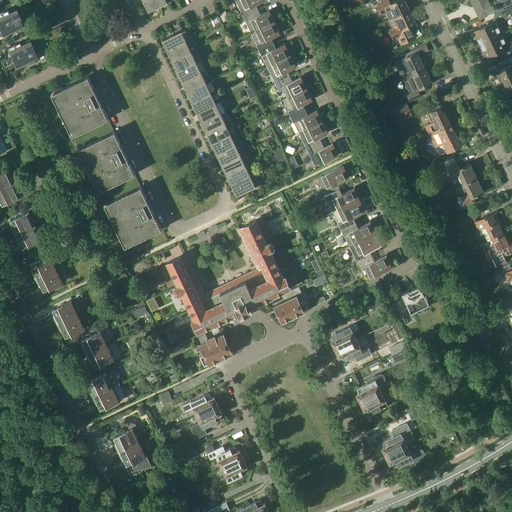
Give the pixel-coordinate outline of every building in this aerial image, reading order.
[(143,0),(144,0),(149,11),(171,0),(143,0)] [(235,0),(243,16),(258,9),(255,4),(263,0),(235,0)] [(386,12),(390,20),(410,10),(404,0),(397,0),(390,4),(388,0),(372,0),(374,5),(377,4),(382,14),(386,12)] [(485,8),(478,12),(480,18),(493,12),(488,2),(483,4),(485,8)] [(502,17),(511,12),(511,2),(506,6),(498,10),(501,15),(502,17)] [(5,32),(24,23),(17,9),(10,12),(9,9),(0,12),(0,26),(2,27),(5,32)] [(251,33),(275,22),(269,10),(261,14),(258,9),(243,16),(251,33)] [(410,10),(390,20),(393,27),(390,29),(395,40),(399,38),(402,45),(416,38),(412,30),(410,31),(409,27),(416,23),(410,10)] [(480,45),(502,35),(495,21),(477,30),(479,34),(476,36),(480,45)] [(259,49),(274,42),(271,37),(280,33),(275,22),(251,33),(259,49)] [(168,50),(193,38),(191,39),(186,28),(162,39),(168,50)] [(505,42),(502,35),(480,45),(485,53),(488,52),(490,56),(503,50),(501,45),(505,42)] [(173,60),(196,49),(191,39),(193,38),(168,50),(173,60)] [(34,57),(38,56),(31,41),(22,45),(21,42),(5,49),(6,61),(7,61),(7,60),(15,59),(18,65),(19,64),(21,69),(36,62),(34,57)] [(267,66),(290,55),(285,44),(276,48),(274,42),(259,49),(267,66)] [(408,76),(412,74),(424,68),(418,55),(428,50),(426,45),(403,56),(404,58),(397,61),(401,69),(404,67),(408,76)] [(232,46),(227,49),(231,56),(236,54),(232,46)] [(177,71),(203,59),(203,58),(201,59),(196,49),(173,60),(177,71)] [(275,82),(290,76),(287,70),(296,66),(290,55),(267,66),(275,82)] [(360,67),(368,63),(364,55),(356,59),(360,67)] [(182,81),(206,70),(201,60),(203,59),(177,71),(182,81)] [(368,63),(360,67),(357,69),(359,75),(371,70),(368,63)] [(502,86),(511,81),(511,64),(495,72),(502,86)] [(412,74),(408,76),(403,78),(404,80),(411,94),(418,91),(417,90),(431,83),(424,68),(412,74)] [(187,91),(213,79),(212,79),(211,80),(206,70),(182,81),(187,91)] [(88,75),(52,93),(72,136),(78,148),(99,191),(104,204),(125,247),(162,229),(141,186),(135,174),(115,131),(109,118),(88,75)] [(288,97),(306,88),(301,77),(292,81),(290,76),(275,82),(278,88),(282,86),(288,97)] [(213,79),(187,91),(192,102),(216,90),(211,80),(213,79)] [(511,81),(502,86),(509,100),(511,98),(511,81)] [(312,99),(306,88),(288,97),(283,99),(291,116),(306,109),(303,103),(312,99)] [(197,112),(222,100),(222,99),(220,100),(216,90),(192,102),(197,112)] [(429,134),(451,124),(445,111),(443,111),(441,107),(440,107),(436,98),(426,103),(431,112),(427,113),(431,122),(425,125),(429,134)] [(222,100),(197,112),(202,122),(225,111),(221,101),(222,100)] [(394,118),(410,110),(407,102),(389,110),(392,118),(394,118)] [(306,109),(291,116),(299,132),(322,121),(317,110),(308,114),(306,109)] [(410,110),(394,118),(396,124),(413,116),(410,110)] [(230,121),(225,111),(202,122),(207,132),(232,120),(230,121)] [(212,143),(235,131),(230,121),(232,121),(232,120),(207,132),(212,143)] [(307,149),(322,142),(319,137),(328,132),(322,121),(299,132),(307,149)] [(462,146),(451,124),(429,134),(435,147),(443,143),(448,153),(462,146)] [(217,153),(242,141),(240,141),(235,131),(212,143),(217,153)] [(222,163),(245,152),(240,142),(242,141),(217,153),(222,163)] [(322,142),(307,149),(315,166),(338,155),(333,143),(324,147),(322,142)] [(275,151),(279,161),(287,157),(282,147),(275,151)] [(227,174),(252,161),(250,162),(245,152),(222,163),(227,174)] [(232,184),(255,173),(250,163),(252,162),(252,161),(227,174),(232,184)] [(59,162),(52,166),(61,185),(69,181),(59,162)] [(464,184),(477,178),(470,163),(460,168),(457,163),(453,165),(447,168),(452,178),(457,176),(462,185),(464,184)] [(325,195),(340,188),(337,183),(349,177),(343,165),(317,178),(325,195)] [(265,168),(255,173),(232,184),(237,194),(260,183),(262,187),(272,183),(265,168)] [(0,189),(15,183),(8,169),(0,172),(0,189)] [(416,177),(407,181),(413,192),(421,188),(416,177)] [(484,192),(477,178),(464,184),(469,194),(461,198),(462,201),(461,202),(460,205),(461,207),(463,208),(465,207),(465,208),(472,205),(476,204),(474,197),(484,192)] [(15,183),(0,189),(0,200),(0,201),(3,205),(21,196),(15,183)] [(333,211),(338,209),(338,210),(360,199),(354,188),(342,193),(340,188),(325,195),(328,201),(333,211)] [(341,228),(356,222),(353,216),(365,210),(360,199),(338,210),(338,209),(333,211),(341,228)] [(484,234),(488,241),(492,239),(503,234),(500,227),(503,226),(496,211),(474,222),(478,230),(479,230),(481,235),(484,234)] [(29,212),(10,221),(12,225),(10,226),(14,235),(35,225),(29,212)] [(476,220),(473,214),(456,222),(460,227),(476,220)] [(288,219),(292,228),(297,226),(293,216),(288,219)] [(218,322),(240,311),(241,313),(250,309),(249,308),(274,297),(273,296),(292,288),(286,274),(283,276),(271,249),(273,248),(274,245),(272,242),(270,241),(267,242),(256,220),(243,226),(244,228),(240,230),(258,269),(204,294),(186,255),(182,257),(181,256),(168,262),(178,285),(176,286),(175,288),(176,292),(179,293),(182,292),(195,319),(193,320),(199,332),(216,324),(216,325),(219,323),(218,322)] [(349,245),(376,233),(370,221),(358,227),(356,222),(341,228),(349,245)] [(35,225),(14,235),(19,244),(21,243),(23,248),(42,239),(35,225)] [(376,233),(349,245),(357,262),(372,255),(369,250),(381,244),(376,233)] [(503,234),(492,239),(488,241),(491,249),(489,250),(497,267),(509,261),(506,254),(511,251),(511,242),(509,244),(503,234)] [(35,278),(56,268),(49,254),(31,263),(33,268),(31,269),(35,278)] [(372,255),(357,262),(360,268),(365,266),(370,277),(392,267),(386,255),(374,261),(372,255)] [(106,260),(98,264),(102,271),(110,267),(106,260)] [(56,268),(35,278),(39,287),(42,286),(44,291),(62,282),(56,268)] [(123,282),(126,290),(132,287),(129,280),(123,282)] [(423,287),(421,286),(420,284),(402,292),(405,298),(403,299),(402,297),(395,300),(402,316),(409,312),(409,311),(411,310),(411,311),(417,309),(418,311),(424,309),(422,306),(429,303),(428,300),(428,298),(428,297),(427,295),(426,293),(426,292),(425,290),(424,289),(423,287)] [(299,302),(297,297),(303,294),(299,286),(286,292),(288,298),(274,305),(282,321),(304,311),(309,308),(305,299),(299,302)] [(368,302),(366,297),(356,301),(358,306),(368,302)] [(142,298),(136,301),(139,307),(145,304),(142,298)] [(71,300),(53,309),(55,314),(53,315),(57,324),(78,314),(71,300)] [(142,313),(139,308),(133,310),(136,316),(142,313)] [(78,314),(57,324),(62,333),(64,332),(66,337),(85,328),(78,314)] [(388,314),(382,317),(385,323),(392,320),(388,314)] [(483,340),(494,335),(490,325),(478,330),(483,340)] [(332,341),(335,348),(356,339),(350,326),(336,332),(336,333),(333,334),(332,336),(334,340),(332,341)] [(205,365),(210,362),(210,363),(232,352),(222,330),(214,334),(207,337),(205,333),(199,337),(202,344),(201,344),(206,354),(200,356),(205,365)] [(86,355),(107,345),(100,331),(82,340),(84,345),(82,346),(86,355)] [(193,338),(183,342),(186,347),(195,342),(193,338)] [(356,339),(335,348),(339,357),(341,355),(343,359),(345,360),(348,358),(362,352),(362,351),(366,349),(364,344),(360,346),(356,339)] [(402,342),(389,348),(392,354),(405,348),(402,342)] [(107,345),(86,355),(91,364),(93,363),(95,368),(114,359),(107,345)] [(392,354),(396,361),(408,355),(405,348),(392,354)] [(427,354),(420,358),(424,366),(431,362),(427,354)] [(113,369),(87,382),(90,386),(87,387),(92,396),(120,383),(113,369)] [(357,394),(361,402),(382,392),(378,383),(384,380),(385,378),(384,374),(381,373),(367,380),(368,382),(361,386),(362,386),(358,388),(358,389),(359,393),(357,394)] [(120,383),(92,396),(96,406),(98,405),(101,409),(126,397),(120,383)] [(163,404),(173,400),(169,390),(158,394),(163,404)] [(382,392),(361,402),(365,410),(367,409),(368,412),(370,413),(374,411),(388,405),(382,392)] [(197,414),(218,404),(214,397),(212,398),(210,394),(209,394),(205,395),(183,406),(185,411),(194,408),(197,414)] [(406,407),(408,412),(409,412),(418,407),(422,405),(419,401),(416,402),(406,407)] [(222,413),(218,404),(197,414),(201,422),(191,427),(196,438),(207,433),(204,427),(217,421),(217,420),(221,419),(221,417),(220,414),(222,413)] [(418,407),(409,412),(412,419),(425,413),(422,406),(418,407)] [(382,447),(386,455),(407,445),(401,433),(410,428),(408,423),(406,423),(392,429),(391,431),(394,436),(387,439),(384,441),(383,443),(385,446),(382,447)] [(118,452),(139,442),(133,428),(114,437),(116,442),(114,443),(118,452)] [(139,442),(118,452),(123,461),(125,460),(127,465),(136,461),(138,465),(133,467),(135,471),(152,467),(147,455),(146,455),(139,442)] [(206,450),(205,448),(211,445),(209,442),(195,448),(186,453),(188,458),(206,450)] [(184,448),(186,453),(195,448),(194,443),(184,448)] [(217,456),(222,468),(243,458),(240,450),(237,451),(236,448),(234,447),(231,449),(230,448),(226,451),(223,445),(215,449),(212,444),(211,445),(205,448),(206,450),(211,459),(217,456)] [(407,445),(386,455),(390,463),(392,462),(394,465),(396,466),(399,464),(399,465),(413,458),(415,463),(427,458),(424,451),(420,450),(415,452),(413,451),(410,452),(407,445)] [(247,466),(243,458),(222,468),(229,481),(243,474),(246,472),(247,470),(245,467),(247,466)] [(219,497),(209,502),(212,506),(221,502),(219,497)] [(266,511),(269,511),(265,503),(263,504),(261,499),(234,511),(266,511)] [(206,500),(199,503),(203,510),(209,507),(206,500)] [(226,502),(204,511),(225,511),(230,510),(226,502)]
